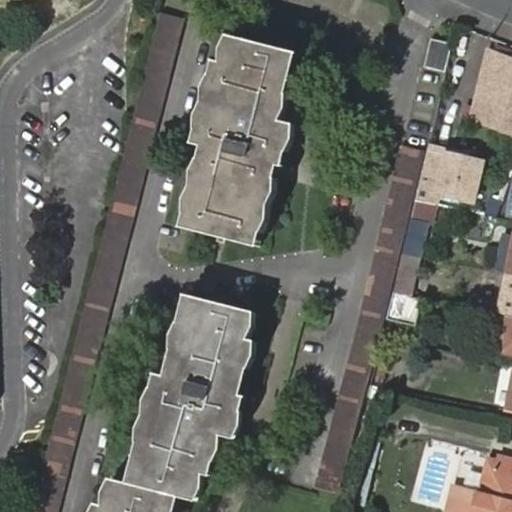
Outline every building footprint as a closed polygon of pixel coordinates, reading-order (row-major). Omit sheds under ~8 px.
[(192,3),(178,0),(165,0),(161,14),(188,21),(192,3)] [(57,511),(188,21),(161,14),(31,511),(57,511)] [(236,217),(235,224),(266,233),(287,153),(301,157),(307,136),(312,115),(289,109),(307,42),(248,26),(241,54),(234,53),(213,133),(220,135),(199,215),(227,222),(229,215),(236,217)] [(448,68),(453,42),(432,38),(427,65),(448,68)] [(511,55),(490,47),(470,95),(498,106),(501,98),(511,102),(511,55)] [(511,102),(501,98),(498,106),(470,95),(462,112),(511,133),(511,102)] [(451,146),(429,141),(416,198),(440,203),(442,193),(478,201),(488,157),(450,148),(451,146)] [(320,490),(343,496),(353,461),(364,418),(380,360),(385,339),(388,318),(393,291),(398,271),(404,249),(412,217),(416,198),(426,149),(401,144),(385,213),(320,490)] [(434,224),(440,203),(416,198),(412,217),(434,224)] [(227,222),(235,224),(236,217),(229,215),(227,222)] [(434,224),(412,217),(404,249),(425,254),(434,224)] [(510,271),(511,271),(511,231),(508,231),(502,270),(505,270),(510,271)] [(425,254),(404,249),(398,271),(393,291),(414,295),(425,254)] [(426,298),(393,291),(388,318),(421,325),(426,298)] [(130,483),(177,495),(193,500),(200,474),(207,476),(218,436),(242,442),(248,420),(253,401),(239,397),(254,342),(245,339),(253,312),(193,296),(169,377),(161,375),(130,483)] [(511,511),(511,461),(491,456),(482,493),(477,511),(511,511)] [(353,461),(343,496),(343,497),(367,502),(376,467),(353,461)] [(130,483),(117,479),(109,506),(103,504),(100,511),(172,511),(177,495),(130,483)] [(455,511),(477,511),(482,493),(455,486),(449,510),(453,511),(455,511)]
